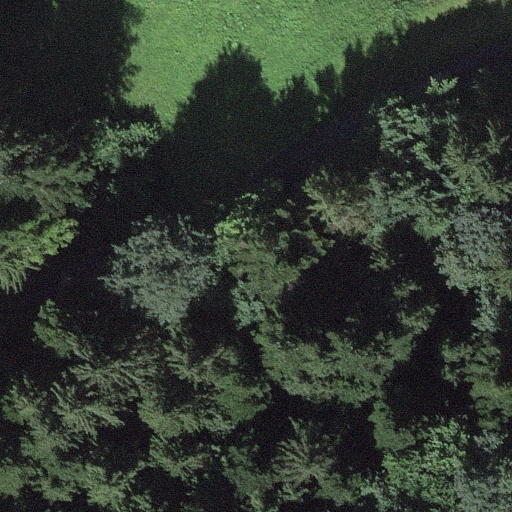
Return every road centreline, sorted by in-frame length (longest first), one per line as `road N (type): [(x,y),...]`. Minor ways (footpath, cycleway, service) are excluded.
road 1 (unclassified): [(0,306),(207,226),(511,47)]
road 2 (track): [(331,152),(362,90),(406,42),(473,0)]
